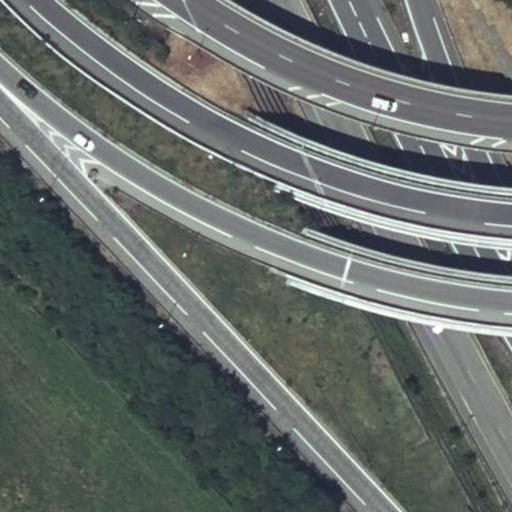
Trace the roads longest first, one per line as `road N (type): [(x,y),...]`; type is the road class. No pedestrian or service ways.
road 1 (motorway): [(0,70),(158,190),(276,247),(343,272),(511,301)]
road 2 (motorway): [(0,104),(387,511)]
road 3 (motorway): [(37,0),(146,85),(253,142),(377,189),(511,213)]
road 4 (motorway): [(273,0),(376,208),(511,448)]
road 5 (motorway): [(180,0),(326,77),(398,101),(511,121)]
road 6 (motorway): [(511,313),(435,179),(348,0)]
road 7 (motorway): [(511,230),(417,0)]
